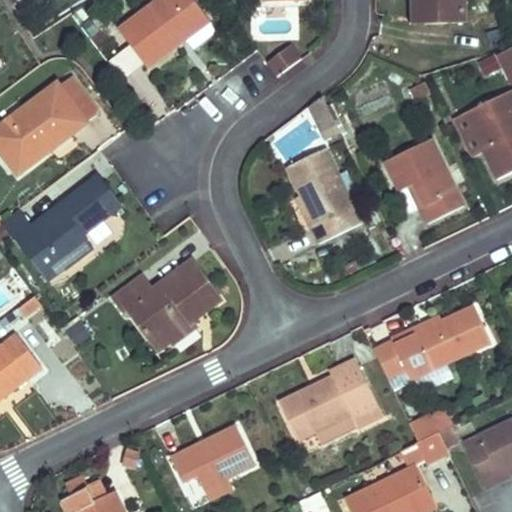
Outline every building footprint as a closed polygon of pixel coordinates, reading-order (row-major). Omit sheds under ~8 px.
[(147,68),(179,45),(173,36),(179,32),(181,35),(206,16),(193,0),(160,0),(156,3),(119,31),(147,68)] [(426,24),(425,0),(413,0),(414,25),(426,24)] [(425,0),(426,24),(466,24),(465,0),(425,0)] [(173,36),(179,45),(210,21),(206,16),(181,35),(179,32),(173,36)] [(278,78),(302,60),(293,47),(268,65),(278,78)] [(511,48),(499,55),(511,80),(511,79),(511,48)] [(60,87),(86,122),(99,113),(73,78),(60,87)] [(416,101),(432,95),(426,83),(412,89),(416,101)] [(0,151),(18,175),(51,150),(48,146),(69,130),(72,134),(87,123),(86,122),(60,87),(58,84),(0,127),(0,151)] [(511,173),(511,92),(456,120),(473,156),(485,151),(499,180),(511,173)] [(323,134),(337,127),(323,97),(310,106),(323,134)] [(51,150),(72,134),(69,130),(48,146),(51,150)] [(465,207),(432,140),(386,162),(400,192),(410,187),(420,209),(428,224),(465,207)] [(289,168),(302,196),(317,226),(312,228),(319,244),(361,224),(326,151),(289,168)] [(100,176),(84,188),(87,193),(103,181),(100,176)] [(122,206),(103,181),(87,193),(84,188),(33,227),(15,240),(45,280),(62,267),(65,270),(93,248),(83,235),(122,206)] [(410,187),(400,192),(411,213),(420,209),(410,187)] [(317,226),(302,196),(298,198),(312,228),(317,226)] [(15,240),(33,227),(20,210),(3,223),(15,240)] [(221,300),(193,263),(153,292),(143,278),(114,298),(126,314),(130,311),(149,337),(161,328),(171,341),(173,344),(196,327),(192,322),(190,319),(204,309),(206,312),(221,300)] [(12,279),(0,286),(0,310),(23,296),(12,279)] [(25,317),(41,305),(35,297),(19,309),(23,314),(25,317)] [(475,307),(443,322),(416,334),(413,328),(392,338),(394,342),(375,351),(388,379),(407,370),(411,380),(447,363),(492,343),(475,307)] [(0,330),(23,314),(19,309),(0,323),(0,330)] [(190,319),(192,322),(206,312),(204,309),(190,319)] [(416,334),(443,322),(440,316),(413,328),(416,334)] [(76,318),(64,335),(83,348),(95,332),(76,318)] [(161,328),(149,337),(159,350),(171,341),(161,328)] [(17,335),(0,347),(0,401),(43,369),(17,335)] [(299,441),(316,433),(351,415),(358,428),(358,429),(384,417),(356,359),(330,371),(333,377),(280,403),(299,441)] [(447,363),(411,380),(417,392),(453,376),(447,363)] [(445,407),(431,414),(440,433),(455,426),(445,407)] [(431,414),(410,425),(419,443),(440,433),(431,414)] [(351,415),(316,433),(322,445),(358,428),(351,415)] [(511,420),(465,444),(487,489),(503,481),(499,475),(511,468),(511,420)] [(198,476),(205,490),(228,478),(256,465),(237,426),(171,459),(184,483),(198,476)] [(460,442),(453,427),(440,433),(447,448),(460,442)] [(429,463),(449,453),(447,448),(440,433),(419,443),(428,462),(429,463)] [(411,470),(416,468),(428,462),(419,443),(403,451),(411,470)] [(354,511),(416,511),(418,505),(431,499),(416,468),(411,470),(348,500),(354,511)] [(511,468),(499,475),(503,481),(511,477),(511,468)] [(124,511),(116,494),(108,498),(95,504),(88,489),(83,478),(67,485),(72,496),(63,501),(68,511),(124,511)] [(228,478),(205,490),(210,500),(233,488),(228,478)] [(101,483),(88,489),(95,504),(108,498),(101,483)] [(416,511),(425,511),(435,507),(431,499),(418,505),(416,511)]
